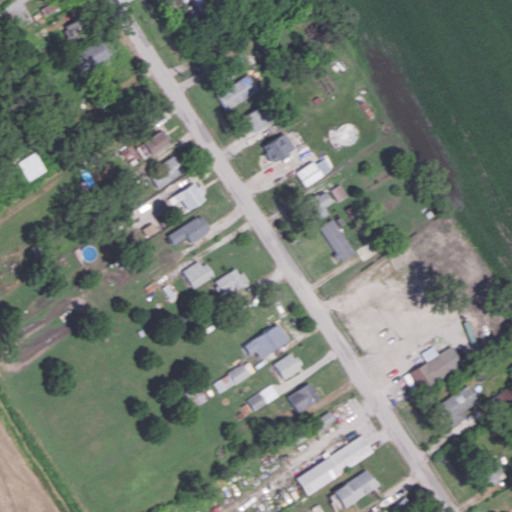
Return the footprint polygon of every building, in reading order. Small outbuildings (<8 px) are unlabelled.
[(69,42),(88,34),(80,17),(61,26),(69,42)] [(79,73),(110,55),(100,38),(69,56),(79,73)] [(257,90),(246,73),(214,94),(225,111),(257,90)] [(250,132),(268,123),(260,107),(242,115),(250,132)] [(141,158),(169,141),(162,128),(134,145),(141,158)] [(261,145),(270,161),(293,148),(284,132),(261,145)] [(27,180),(45,170),(35,151),(17,161),(27,180)] [(156,188),(183,170),(173,155),(146,173),(156,188)] [(294,172),(303,186),(330,169),(323,158),(314,163),(312,160),(294,172)] [(167,197),(170,203),(180,199),(186,209),(205,199),(196,182),(167,197)] [(346,195),(338,184),(329,189),(337,201),(346,195)] [(327,213),(323,206),(331,202),(323,189),(304,202),(315,220),(327,213)] [(209,230),(200,214),(166,234),(172,244),(186,235),(189,241),(209,230)] [(319,225),(337,261),(351,254),(333,218),(319,225)] [(211,277),(202,259),(182,269),(191,287),(211,277)] [(213,280),(221,296),(246,282),(237,266),(213,280)] [(247,354),(255,350),(258,356),(284,344),(275,326),(242,342),(247,354)] [(406,372),(416,390),(462,366),(451,345),(436,353),(432,346),(420,352),(425,362),(406,372)] [(272,363),(282,378),(301,366),(290,351),(272,363)] [(248,375),(242,364),(212,381),(218,392),(248,375)] [(296,412),(319,399),(309,382),(286,395),(296,412)] [(277,395),(270,384),(245,399),(252,410),(277,395)] [(435,403),(448,427),(465,418),(460,411),(477,402),(468,385),(435,403)] [(191,407),(204,402),(198,386),(185,391),(191,407)] [(333,419),(328,411),(315,418),(319,427),(333,419)] [(371,453),(361,435),(293,476),(304,493),(371,453)] [(473,461),(485,481),(501,472),(489,452),(473,461)] [(342,507),(376,485),(365,468),(331,490),(342,507)]
